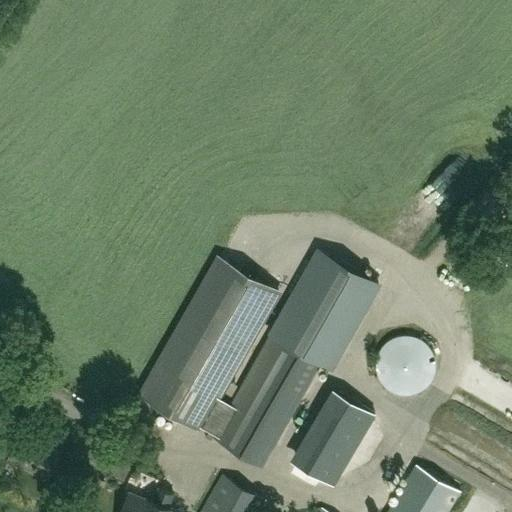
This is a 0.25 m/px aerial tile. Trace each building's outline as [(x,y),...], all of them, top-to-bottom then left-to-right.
[(319,249),(231,404),(223,418),(260,439),(272,446),(320,362),(330,367),(378,282),(319,249)] [(262,464),(272,446),(223,418),(231,404),(217,396),(278,289),(220,256),(141,394),(199,428),(200,425),(214,433),(213,436),(262,464)] [(315,435),(349,454),(372,412),(338,393),(315,435)] [(46,478),(61,452),(24,431),(10,457),(46,478)] [(0,470),(2,471),(8,461),(0,456),(0,470)] [(450,511),(463,491),(419,465),(390,511),(450,511)] [(222,473),(199,511),(256,511),(264,498),(222,473)] [(171,506),(176,493),(161,487),(156,500),(149,497),(148,499),(131,492),(123,511),(176,511),(178,509),(171,506)]
